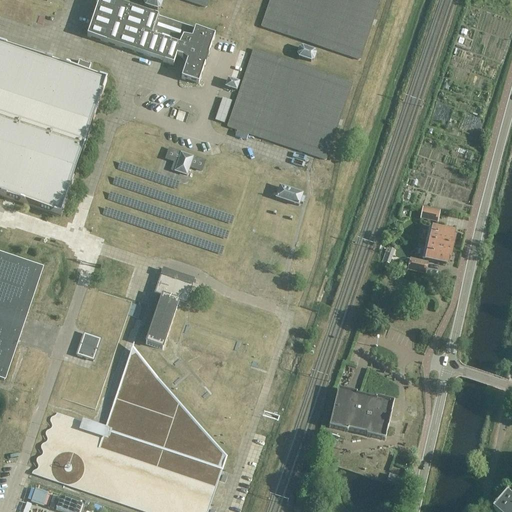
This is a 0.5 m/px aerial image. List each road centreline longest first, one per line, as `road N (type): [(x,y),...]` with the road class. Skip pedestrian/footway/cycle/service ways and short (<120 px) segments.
road 1 (tertiary): [(448,367),(511,104)]
road 2 (tertiary): [(414,511),(448,367)]
